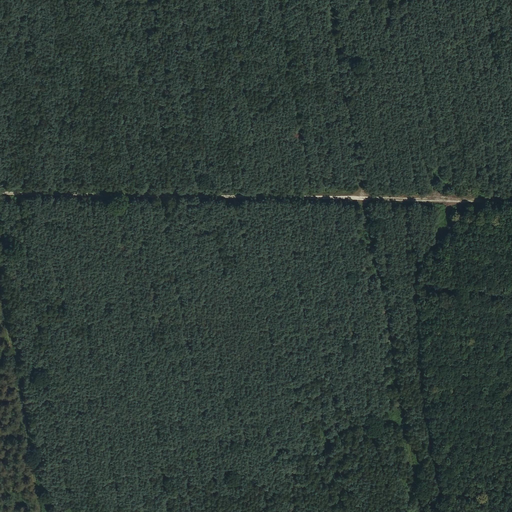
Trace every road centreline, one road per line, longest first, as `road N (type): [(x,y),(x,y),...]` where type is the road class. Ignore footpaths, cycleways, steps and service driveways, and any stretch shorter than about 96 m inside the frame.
road 1 (track): [(511,201),(0,194)]
road 2 (track): [(422,511),(366,199)]
road 3 (track): [(329,0),(366,199)]
